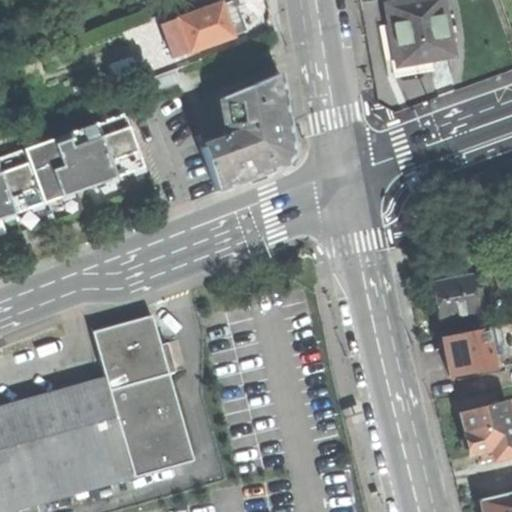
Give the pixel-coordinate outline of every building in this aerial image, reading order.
[(182,0),(186,8),(207,0),(182,0)] [(393,37),(399,66),(456,56),(445,0),(410,0),(387,4),(393,37)] [(185,38),(191,54),(234,39),(228,22),(222,6),(172,24),(178,40),(185,38)] [(202,151),(217,193),(288,167),(294,155),(288,117),(281,77),(222,101),(227,134),(223,144),(202,151)] [(471,209),(494,202),(483,170),(460,177),(471,209)] [(502,294),(511,290),(511,279),(507,265),(493,270),(502,294)] [(468,273),(429,281),(434,302),(438,321),(450,318),(465,315),(476,313),(470,286),(468,273)] [(477,284),(470,286),(476,313),(482,311),(477,284)] [(466,321),(465,315),(450,318),(451,324),(466,321)] [(90,333),(103,378),(131,478),(190,461),(176,411),(166,374),(158,345),(150,316),(90,333)] [(508,321),(484,326),(491,359),(496,358),(511,354),(511,322),(508,324),(508,321)] [(484,326),(440,336),(444,356),(449,376),(455,374),(493,366),(491,359),(484,326)] [(177,340),(158,345),(166,374),(185,368),(177,340)] [(511,361),(511,354),(496,358),(497,365),(504,364),(511,361)] [(497,365),(496,358),(491,359),(493,366),(455,374),(457,381),(505,370),(504,364),(497,365)] [(0,511),(7,511),(131,478),(103,378),(0,407),(0,511)] [(511,399),(460,411),(462,424),(464,432),(461,433),(466,454),(476,451),(489,448),(491,456),(491,459),(511,454),(511,430),(510,421),(511,420),(511,399)] [(477,459),(491,456),(489,448),(476,451),(477,459)] [(511,511),(511,491),(478,500),(481,511),(480,511),(511,511)]
